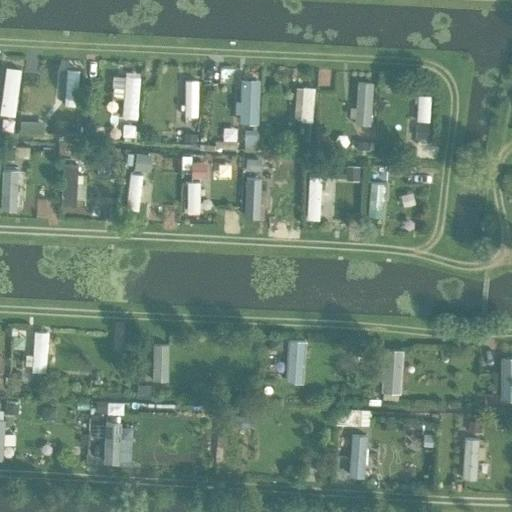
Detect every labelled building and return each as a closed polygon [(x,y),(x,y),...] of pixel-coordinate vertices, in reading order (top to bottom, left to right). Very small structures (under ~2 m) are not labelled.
[(21,70),(7,68),(2,104),(17,106),(21,70)] [(66,68),(64,104),(77,105),(79,69),(66,68)] [(127,74),(124,112),(136,113),(139,75),(127,74)] [(242,76),(240,120),(256,121),(258,77),(242,76)] [(197,80),(185,80),(185,115),(197,115),(197,82),(197,80)] [(372,84),(357,83),(354,126),(369,127),(372,84)] [(295,86),(293,118),(300,118),(299,120),(311,121),(314,86),(302,85),(302,87),(295,86)] [(430,97),(417,96),(416,122),(428,123),(430,97)] [(19,132),(31,132),(32,120),(20,119),(19,132)] [(64,120),(62,133),(76,134),(77,121),(64,120)] [(299,122),(298,136),(299,136),(298,141),(307,142),(308,123),(299,122)] [(417,125),(416,136),(428,137),(429,125),(417,125)] [(244,141),(256,142),(257,129),(245,128),(244,141)] [(358,140),(357,148),(367,149),(368,141),(358,140)] [(4,144),(3,158),(12,158),(13,144),(4,144)] [(137,152),(134,169),(150,171),(153,155),(137,152)] [(190,155),(182,155),(182,167),(190,167),(190,155)] [(246,157),(246,169),(259,169),(259,158),(246,157)] [(206,161),(191,161),(192,178),(206,177),(206,161)] [(62,162),(60,204),(76,205),(78,163),(62,162)] [(347,164),(346,178),(358,179),(359,165),(347,164)] [(391,165),(391,173),(401,173),(401,165),(391,165)] [(16,213),(18,170),(2,170),(0,212),(16,213)] [(130,173),(126,207),(138,209),(142,175),(130,173)] [(309,176),(306,218),(318,218),(321,176),(309,176)] [(258,219),(260,179),(245,178),(243,218),(258,219)] [(199,182),(186,182),(186,210),(199,210),(199,183),(199,182)] [(370,182),(367,216),(381,217),(384,183),(370,182)] [(36,331),(33,370),(45,371),(48,331),(36,331)] [(270,348),(283,349),(283,336),(270,336),(270,348)] [(304,342),(287,341),(284,383),(301,384),(304,342)] [(153,346),(152,382),(165,382),(166,346),(153,346)] [(384,347),(381,389),(399,390),(402,348),(384,347)] [(511,359),(500,359),(499,401),(511,401),(511,359)] [(368,411),(351,410),(350,424),(367,424),(368,411)] [(230,425),(241,426),(242,415),(230,414),(230,425)] [(466,423),(465,433),(480,435),(481,424),(466,423)] [(118,466),(120,425),(104,424),(103,465),(118,466)] [(363,479),(365,438),(350,437),(347,478),(363,479)] [(476,481),(478,440),(463,439),(461,480),(476,481)]
